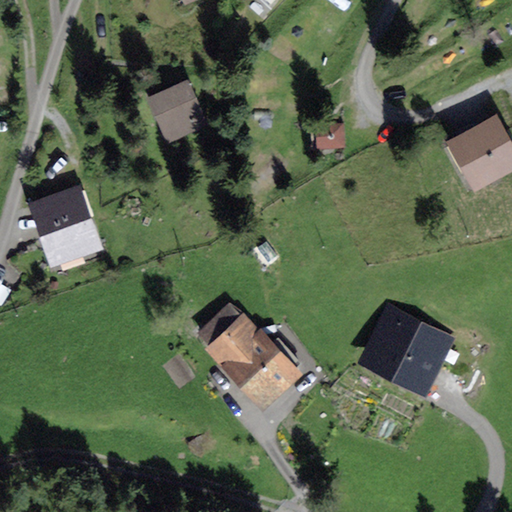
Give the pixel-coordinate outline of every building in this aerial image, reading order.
[(189,81),(150,98),(169,144),(208,127),(189,81)] [(456,142),(481,191),(511,175),(511,146),(499,121),(456,142)] [(342,128),(319,128),(320,150),(343,150),(342,128)] [(30,202),(52,266),(103,249),(81,185),(30,202)] [(268,238),(251,250),(265,268),(282,256),(268,238)] [(366,362),(433,392),(457,340),(389,310),(366,362)] [(209,347),(270,409),(304,376),(243,314),(209,347)]
